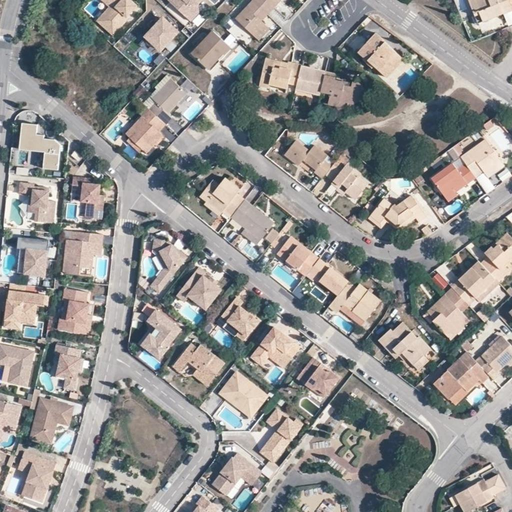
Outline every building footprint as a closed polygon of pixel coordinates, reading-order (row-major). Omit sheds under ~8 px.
[(138,3),(135,0),(115,0),(118,2),(116,4),(118,6),(112,12),(107,7),(98,17),(114,32),(129,15),(128,14),(138,3)] [(118,2),(115,0),(106,0),(111,4),(107,7),(112,12),(118,6),(116,4),(118,2)] [(202,0),(168,0),(191,21),(199,12),(199,3),(202,0)] [(260,19),(258,17),(265,10),(267,12),(273,5),(267,0),(251,0),(235,18),(254,35),(265,24),(260,19)] [(510,6),(507,0),(467,0),(478,23),(502,13),(501,10),(510,6)] [(267,12),(265,10),(258,17),(260,19),(267,12)] [(162,18),(147,34),(158,44),(161,41),(165,44),(179,29),(167,17),(164,20),(162,18)] [(229,46),(213,31),(192,54),(205,66),(215,56),(218,59),(229,46)] [(390,53),(392,50),(374,34),(360,49),(358,51),(358,52),(364,57),(373,65),(381,73),(387,66),(389,67),(396,58),(390,53)] [(390,53),(396,58),(389,67),(387,66),(381,73),(384,76),(401,58),(392,50),(390,53)] [(218,59),(215,56),(205,66),(209,69),(219,59),(218,59)] [(364,57),(362,59),(370,68),(373,65),(364,57)] [(288,62),(287,63),(266,59),(261,79),(269,81),(269,83),(281,86),(282,82),(296,85),(301,65),(288,62)] [(325,69),(301,65),(296,85),(295,89),(320,95),(325,73),(325,69)] [(351,84),(344,83),(341,79),(334,78),(334,75),(325,73),(320,95),(319,96),(328,98),(327,104),(334,106),(338,101),(347,105),(365,97),(368,91),(356,80),(351,78),(351,81),(351,84)] [(171,79),(168,76),(158,86),(161,90),(171,79)] [(171,79),(161,90),(153,99),(156,102),(149,109),(165,124),(171,117),(168,114),(179,103),(182,106),(186,101),(183,99),(187,94),(171,79)] [(261,79),(259,85),(280,91),(281,86),(269,83),(269,81),(261,79)] [(334,106),(336,109),(347,105),(338,101),(334,106)] [(140,114),(142,116),(125,134),(129,138),(142,150),(145,154),(153,145),(162,136),(157,131),(165,124),(149,109),(147,107),(140,114)] [(48,151),(47,167),(59,168),(61,146),(55,142),(45,141),(45,137),(36,136),(37,127),(25,125),(22,148),(48,151)] [(153,145),(156,147),(165,139),(162,136),(153,145)] [(129,138),(126,141),(138,154),(142,150),(129,138)] [(298,166),(303,160),(316,170),(314,172),(323,178),(325,175),(332,166),(324,160),(328,155),(314,145),(310,151),(296,140),(284,155),(298,166)] [(466,165),(475,177),(483,172),(485,175),(502,162),(486,140),(460,158),(466,165)] [(69,158),(75,164),(79,159),(72,154),(69,158)] [(331,183),(338,188),(339,187),(355,199),(362,190),(359,188),(364,182),(357,176),(356,177),(350,172),(352,169),(347,165),(350,161),(342,154),(332,166),(325,175),(333,181),(331,183)] [(485,175),(487,178),(504,165),(502,162),(485,175)] [(431,179),(448,201),(469,186),(467,183),(475,177),(466,165),(458,171),(453,164),(431,179)] [(503,181),(511,174),(507,169),(499,176),(503,181)] [(99,179),(91,179),(91,174),(71,172),(70,188),(80,189),(80,197),(85,197),(84,213),(101,214),(102,198),(97,198),(98,190),(99,179)] [(205,202),(220,214),(223,210),(231,216),(244,200),(236,194),(239,190),(225,178),(218,186),(216,188),(209,183),(199,197),(205,202)] [(54,204),(46,204),(47,194),(31,193),(32,190),(32,187),(18,186),(17,197),(28,198),(30,199),(29,209),(34,209),(33,216),(33,224),(52,226),(54,204)] [(380,222),(385,216),(400,228),(415,217),(418,222),(426,215),(411,196),(396,206),(394,205),(393,206),(383,199),(370,215),(380,222)] [(34,209),(29,209),(30,199),(28,198),(26,216),(33,216),(34,209)] [(261,239),(274,223),(244,200),(231,216),(245,228),(242,233),(246,236),(250,231),(261,239)] [(205,202),(202,204),(218,216),(220,214),(205,202)] [(370,215),(367,218),(380,228),(385,222),(396,230),(400,228),(385,216),(380,222),(370,215)] [(292,224),(289,220),(281,230),(285,232),(292,224)] [(272,228),(266,239),(273,244),(280,233),(272,228)] [(250,231),(246,236),(256,245),(261,239),(250,231)] [(509,271),(503,266),(511,257),(511,247),(510,245),(511,243),(511,238),(505,232),(494,243),(495,244),(492,248),(490,246),(483,252),(487,256),(480,262),(494,278),(498,281),(509,271)] [(101,237),(74,234),(73,243),(64,242),(61,276),(78,278),(79,270),(90,271),(91,257),(92,245),(100,246),(101,237)] [(291,237),(289,239),(309,255),(311,252),(291,237)] [(153,243),(153,248),(156,249),(160,252),(160,253),(169,268),(164,271),(156,281),(165,288),(188,258),(181,253),(178,253),(174,250),(172,246),(162,239),(153,243)] [(289,239),(278,253),(306,275),(310,270),(319,259),(311,252),(309,255),(289,239)] [(48,243),(20,240),(18,252),(23,253),(21,277),(44,279),(47,254),(42,253),(42,248),(47,249),(48,243)] [(100,246),(92,245),(91,257),(99,258),(100,246)] [(511,257),(503,266),(509,271),(511,267),(511,257)] [(337,295),(348,282),(323,262),(319,259),(310,270),(316,275),(313,279),(318,283),(320,282),(337,295)] [(467,272),(467,274),(467,277),(465,279),(462,276),(458,280),(459,282),(453,289),(464,300),(464,301),(484,282),(487,285),(494,278),(480,262),(478,261),(471,267),(474,270),(470,270),(468,270),(467,272)] [(210,281),(204,276),(206,273),(200,268),(177,297),(185,303),(190,298),(206,311),(222,290),(216,286),(213,286),(210,284),(210,281)] [(310,270),(306,275),(312,281),(313,279),(316,275),(310,270)] [(443,290),(450,283),(438,272),(431,279),(443,290)] [(218,283),(212,278),(210,281),(210,284),(213,286),(216,286),(218,283)] [(452,288),(453,289),(459,282),(458,280),(450,286),(452,288)] [(165,288),(156,281),(151,288),(160,294),(165,288)] [(329,306),(337,313),(340,309),(343,304),(365,321),(380,301),(359,284),(356,288),(348,282),(337,295),(329,306)] [(487,285),(484,282),(464,301),(467,304),(487,285)] [(427,311),(435,318),(432,321),(446,336),(459,324),(462,326),(468,320),(456,307),(464,300),(453,289),(452,288),(444,295),(446,297),(436,307),(434,305),(427,311)] [(88,304),(90,293),(67,289),(66,301),(68,301),(65,320),(63,319),(61,331),(87,335),(92,305),(88,304)] [(46,306),(47,296),(11,292),(6,328),(21,330),(22,323),(36,325),(39,305),(46,306)] [(446,297),(444,295),(434,305),(436,307),(446,297)] [(254,316),(241,306),(244,302),(238,297),(223,316),(230,321),(242,331),(238,335),(245,341),(258,325),(251,319),(254,316)] [(343,304),(340,309),(361,326),(365,321),(343,304)] [(183,330),(158,311),(152,319),(162,327),(160,330),(165,334),(159,341),(154,336),(151,336),(144,346),(162,360),(171,349),(169,348),(183,330)] [(427,311),(425,313),(432,321),(435,318),(427,311)] [(230,321),(223,316),(218,322),(225,327),(230,321)] [(260,321),(254,316),(251,319),(258,325),(260,321)] [(162,327),(152,319),(149,322),(159,329),(160,330),(162,327)] [(399,355),(402,352),(407,358),(418,369),(428,361),(423,356),(430,348),(418,335),(416,337),(410,331),(402,322),(392,330),(390,328),(381,336),(399,355)] [(446,336),(449,339),(462,327),(462,326),(459,324),(446,336)] [(290,344),(284,340),(286,338),(273,328),(253,353),(264,362),(267,358),(282,370),(299,348),(293,343),(290,344)] [(165,334),(160,330),(159,329),(154,336),(159,341),(165,334)] [(416,337),(418,335),(412,329),(410,331),(416,337)] [(381,336),(378,340),(394,358),(399,355),(381,336)] [(511,359),(511,347),(502,337),(482,356),(475,362),(480,367),(489,376),(492,379),(498,373),(496,371),(506,361),(508,363),(511,359)] [(465,339),(459,345),(466,352),(471,346),(465,339)] [(35,352),(0,345),(0,353),(7,355),(5,365),(12,367),(9,383),(28,387),(35,352)] [(86,359),(80,358),(66,355),(68,347),(58,345),(56,353),(62,355),(58,376),(68,378),(65,388),(76,391),(79,374),(81,368),(84,369),(86,359)] [(224,364),(200,346),(196,350),(190,345),(172,368),(179,374),(187,363),(197,370),(192,376),(207,387),(224,364)] [(82,350),(68,347),(66,355),(80,358),(82,350)] [(423,356),(428,361),(436,353),(430,348),(423,356)] [(402,352),(399,355),(404,361),(407,358),(402,352)] [(475,362),(466,352),(434,382),(449,399),(462,387),(466,391),(478,380),(481,383),(489,376),(480,367),(475,362)] [(324,372),(318,367),(320,364),(312,358),(296,378),(311,390),(317,389),(325,395),(338,378),(330,372),(324,372)] [(266,397),(235,374),(224,388),(220,394),(235,406),(239,406),(244,409),(244,414),(250,418),(266,397)] [(67,424),(72,405),(42,398),(32,438),(53,443),(58,422),(67,424)] [(21,409),(0,403),(0,428),(0,429),(15,433),(21,409)] [(302,425),(295,420),(293,423),(276,410),(266,423),(277,431),(280,433),(277,436),(275,434),(274,434),(267,444),(271,447),(271,449),(265,457),(273,463),(302,425)] [(15,433),(0,429),(0,428),(0,444),(1,445),(3,435),(13,437),(15,433)] [(308,431),(299,446),(305,450),(315,435),(308,431)] [(330,458),(327,463),(352,480),(361,469),(318,440),(313,447),(330,458)] [(271,447),(267,444),(259,453),(265,457),(271,449),(271,447)] [(236,453),(232,458),(247,469),(250,465),(236,453)] [(56,465),(24,455),(20,468),(28,471),(30,476),(26,491),(28,492),(26,499),(44,505),(50,484),(47,483),(49,477),(52,478),(56,465)] [(247,469),(232,458),(221,473),(221,474),(212,486),(226,497),(241,478),(252,486),(262,473),(250,465),(247,469)] [(483,481),(482,478),(453,494),(458,503),(499,481),(496,474),(483,481)] [(503,487),(499,481),(458,503),(462,511),(491,497),(490,494),(503,487)] [(453,494),(447,497),(452,506),(458,503),(453,494)] [(194,511),(205,499),(202,497),(190,511),(194,511)] [(217,511),(219,510),(205,499),(194,511),(217,511)] [(324,501),(315,511),(330,511),(334,508),(324,501)]
